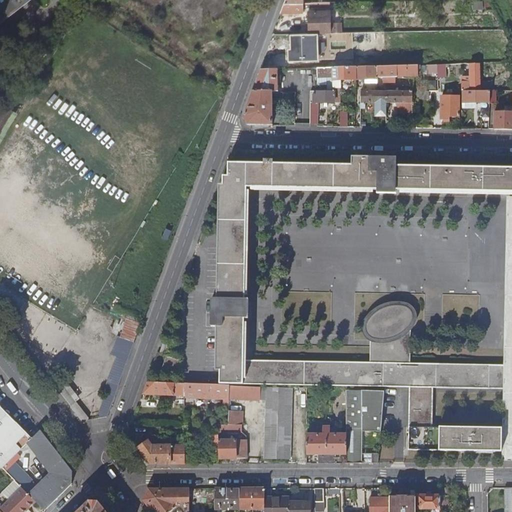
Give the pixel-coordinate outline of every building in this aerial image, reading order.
[(0,0),(0,52),(1,52),(0,51),(0,26),(34,0),(0,0)] [(303,2),(284,2),(281,12),(304,11),(304,6),(307,5),(307,2),(303,2)] [(309,10),(309,32),(331,32),(331,9),(309,10)] [(295,52),(295,33),(276,33),(276,53),(295,52)] [(446,63),(437,64),(438,76),(446,76),(446,63)] [(462,90),(481,90),(480,63),(469,63),(470,84),(465,84),(465,83),(462,83),(462,90)] [(418,75),(418,64),(376,66),(377,77),(378,77),(418,75)] [(332,80),(357,79),(356,66),(332,67),(332,80)] [(378,77),(377,77),(376,66),(356,66),(357,79),(378,78),(378,77)] [(333,88),(332,80),(332,67),(317,67),(317,77),(327,77),(328,87),(333,88)] [(278,68),(260,69),(252,91),(272,91),(279,91),(278,68)] [(340,90),(335,90),(317,90),(317,94),(313,94),(313,102),(318,102),(341,101),(340,90)] [(381,90),(378,90),(361,90),(361,109),(366,109),(366,102),(376,102),(376,117),(387,117),(387,102),(386,90),(381,90)] [(412,102),(412,90),(386,90),(387,102),(412,102)] [(428,98),(428,90),(417,90),(417,98),(428,98)] [(490,90),(481,90),(462,90),(462,102),(490,101),(490,90)] [(273,101),(272,91),(252,91),(243,117),(248,124),(273,125),(273,110),(275,110),(275,101),(273,101)] [(459,115),(459,95),(452,95),(452,92),(449,92),(449,95),(441,95),(441,118),(449,118),(449,115),(459,115)] [(505,111),(495,111),(494,129),(511,129),(511,106),(511,111),(505,111)] [(0,139),(14,115),(4,109),(0,115),(0,139)] [(511,167),(387,165),(387,157),(352,156),(352,165),(273,163),(273,160),(264,160),(264,163),(229,163),(228,176),(223,176),(222,298),(213,298),(212,325),(221,326),(220,369),(221,369),(220,382),(411,386),(409,449),(502,451),(502,450),(502,428),(493,428),(433,427),(433,387),(503,388),(507,388),(507,391),(511,391),(511,348),(507,348),(507,365),(503,365),(411,363),(370,363),(243,360),(246,186),(511,191),(511,167)] [(511,197),(506,198),(503,365),(507,365),(507,348),(511,348),(511,197)] [(363,325),(362,334),(365,338),(371,341),(375,342),(381,343),(388,343),(395,341),(402,338),(410,333),(411,331),(414,329),(417,323),(418,315),(415,308),(410,304),(403,301),(399,301),(390,302),(382,305),(374,309),(366,317),(363,325)] [(375,342),(371,341),(370,363),(411,363),(411,331),(410,333),(402,338),(395,341),(388,343),(381,343),(375,342)] [(108,412),(133,344),(123,340),(122,342),(117,340),(113,352),(118,355),(107,383),(106,383),(104,388),(108,390),(101,410),(108,412)] [(164,342),(160,352),(166,354),(170,344),(164,342)] [(179,360),(167,356),(163,368),(175,372),(179,360)] [(143,394),(185,396),(186,383),(147,381),(143,394)] [(60,389),(72,405),(82,398),(69,382),(60,389)] [(229,411),(229,398),(230,384),(186,383),(185,396),(188,396),(188,397),(224,399),(223,405),(224,405),(224,412),(229,412),(229,411)] [(267,399),(267,386),(230,384),(229,398),(267,399)] [(290,459),(292,387),(267,386),(267,399),(265,459),(290,459)] [(507,388),(503,388),(502,428),(502,450),(502,451),(502,460),(511,460),(511,391),(507,391),(507,388)] [(347,453),(347,463),(361,462),(361,427),(382,429),(386,391),(347,389),(347,433),(347,453)] [(79,403),(72,408),(82,421),(88,416),(79,403)] [(26,433),(0,406),(0,458),(16,443),(22,449),(28,443),(33,439),(32,438),(32,437),(27,432),(26,433)] [(243,431),(243,411),(229,411),(229,412),(228,424),(218,424),(218,431),(243,431)] [(335,453),(341,453),(347,453),(347,433),(330,434),(330,426),(323,426),(323,434),(306,434),(306,454),(318,454),(319,463),(335,463),(335,453)] [(52,473),(30,495),(37,503),(46,511),(75,484),(75,474),(42,430),(33,439),(28,443),(52,473)] [(218,434),(210,434),(210,451),(218,451),(218,440),(218,434)] [(138,447),(150,463),(184,463),(184,445),(153,445),(148,440),(138,447)] [(247,440),(218,440),(218,451),(218,458),(247,459),(247,440)] [(371,462),(372,453),(363,453),(364,462),(371,462)] [(7,469),(20,481),(29,472),(15,460),(7,469)] [(30,495),(16,481),(0,497),(0,507),(4,511),(27,511),(37,503),(30,495)] [(440,495),(440,508),(448,508),(448,496),(450,496),(450,487),(440,487),(440,495)] [(190,496),(190,488),(178,488),(178,489),(149,489),(144,500),(153,511),(169,511),(176,507),(190,507),(190,496)] [(215,509),(240,509),(240,488),(215,488),(215,503),(215,509)] [(265,488),(240,488),(240,509),(254,509),(253,511),(259,511),(259,509),(265,509),(265,498),(265,488)] [(324,488),(315,488),(315,511),(320,511),(321,511),(324,511),(324,488)] [(440,508),(440,495),(418,495),(418,508),(434,508),(434,511),(440,511),(440,508)] [(209,496),(190,496),(190,507),(190,511),(209,511),(210,503),(210,496),(209,496)] [(390,511),(391,497),(370,497),(370,511),(390,511)] [(415,511),(415,497),(404,497),(391,497),(390,511),(415,511)] [(265,511),(289,511),(290,502),(290,498),(265,498),(265,509),(265,511)] [(106,511),(99,503),(92,502),(81,511),(106,511)] [(310,511),(311,502),(290,502),(289,511),(310,511)]
